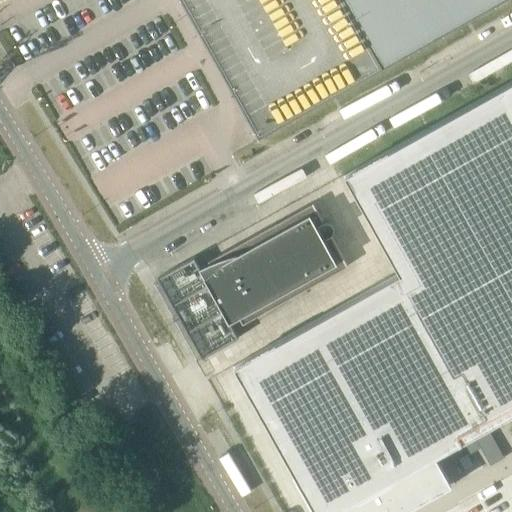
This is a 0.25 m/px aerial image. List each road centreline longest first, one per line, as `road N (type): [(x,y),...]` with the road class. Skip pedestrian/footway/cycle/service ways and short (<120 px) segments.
road 1 (unclassified): [(103,285),(511,43)]
road 2 (unclassified): [(234,511),(103,285)]
road 3 (unclassified): [(0,110),(103,285)]
